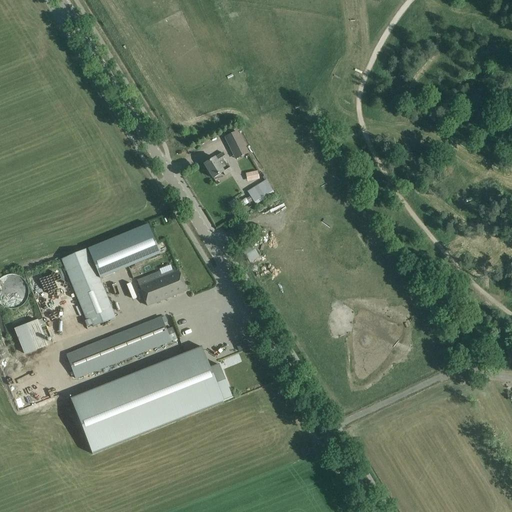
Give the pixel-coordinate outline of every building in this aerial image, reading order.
[(237,130),(224,137),(235,160),(248,153),(237,130)] [(225,176),(232,171),(225,159),(226,158),(223,153),(215,158),(204,164),(213,178),(223,172),(225,176)] [(269,196),(273,194),(274,193),(266,180),(262,183),(247,192),(250,196),(239,204),(241,207),(248,203),(250,206),(254,203),(255,205),(269,196)] [(148,224),(87,249),(100,279),(160,254),(148,224)] [(93,327),(116,318),(100,279),(87,249),(61,260),(85,321),(84,321),(86,327),(91,324),(93,327)] [(250,269),(261,262),(255,253),(244,261),(250,269)] [(159,273),(137,282),(147,306),(177,294),(186,291),(178,271),(174,273),(173,272),(167,274),(168,276),(161,278),(159,273)] [(161,318),(66,355),(75,379),(176,339),(172,327),(165,330),(161,318)] [(26,324),(14,329),(24,355),(36,350),(26,324)] [(70,398),(92,454),(223,402),(222,400),(231,397),(219,364),(210,368),(201,347),(70,398)] [(37,383),(33,366),(16,370),(21,387),(37,383)]
